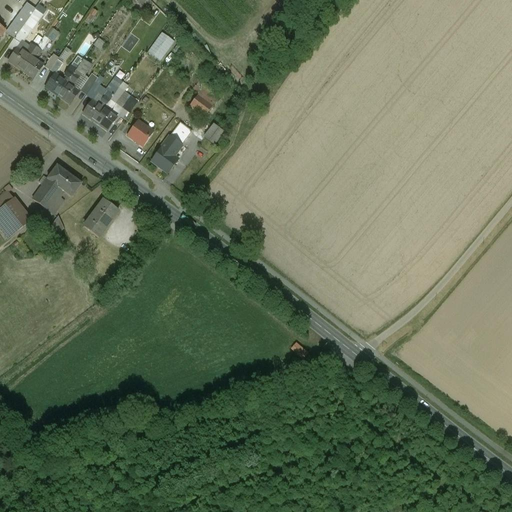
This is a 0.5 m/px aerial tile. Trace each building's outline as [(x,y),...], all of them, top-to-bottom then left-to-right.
[(51,0),(55,2),(51,8),(61,14),(68,1),(66,0),(51,0)] [(35,9),(26,2),(6,31),(13,37),(35,9)] [(42,15),(35,9),(13,37),(21,43),(42,15)] [(149,50),(160,59),(172,43),(161,34),(149,50)] [(97,39),(93,46),(100,50),(104,43),(97,39)] [(27,48),(21,43),(7,61),(20,70),(29,57),(36,47),(31,43),(27,48)] [(29,57),(34,61),(41,51),(36,47),(29,57)] [(58,58),(52,54),(44,67),(50,71),(57,61),(58,58)] [(34,61),(29,57),(20,70),(32,79),(42,66),(34,61)] [(63,64),(57,61),(50,71),(54,74),(55,75),(63,64)] [(55,75),(54,74),(44,88),(57,97),(73,74),(67,70),(61,79),(55,75)] [(78,77),(73,74),(57,97),(70,105),(79,91),(72,87),(78,77)] [(91,74),(79,91),(86,96),(98,78),(91,74)] [(198,93),(197,94),(212,106),(219,97),(198,82),(193,89),(198,93)] [(111,85),(103,94),(108,98),(116,89),(111,85)] [(212,106),(197,94),(187,107),(203,119),(212,106)] [(105,96),(98,105),(104,109),(110,100),(105,96)] [(98,105),(91,100),(81,114),(94,123),(104,109),(98,105)] [(115,104),(110,100),(104,109),(109,113),(115,104)] [(109,113),(104,109),(94,123),(106,132),(116,118),(109,113)] [(153,132),(137,121),(126,136),(142,147),(153,132)] [(179,122),(169,136),(181,146),(192,132),(179,122)] [(224,132),(213,123),(202,138),(213,146),(224,132)] [(181,146),(169,136),(150,161),(168,175),(178,161),(173,157),(181,146)] [(37,183),(41,186),(31,199),(52,216),(64,201),(58,196),(62,191),(71,198),(81,184),(57,165),(46,179),(42,176),(37,183)] [(6,191),(0,196),(0,230),(7,239),(30,221),(6,191)] [(118,211),(102,200),(82,228),(97,239),(118,211)] [(63,230),(57,217),(46,231),(55,239),(63,230)] [(303,360),(305,358),(307,355),(296,345),(292,350),(302,359),(303,360)]
